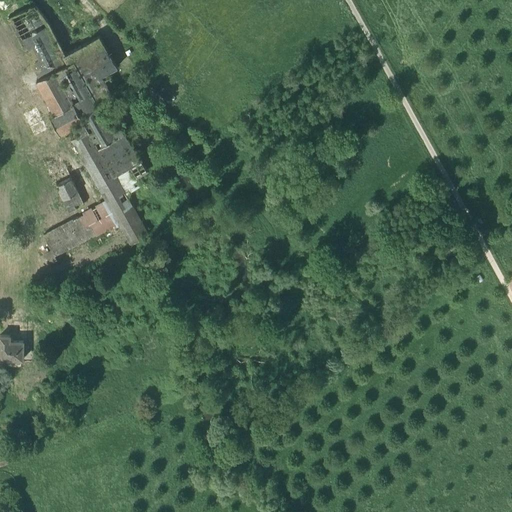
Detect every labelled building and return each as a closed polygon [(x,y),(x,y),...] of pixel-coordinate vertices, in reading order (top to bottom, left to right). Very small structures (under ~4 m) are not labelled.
[(49,24),(40,12),(35,6),(8,20),(39,80),(55,71),(69,64),(65,55),(49,24)] [(99,36),(65,55),(69,64),(74,60),(88,84),(103,76),(118,67),(99,36)] [(69,64),(55,71),(74,104),(84,121),(89,131),(115,176),(132,166),(134,165),(111,125),(98,103),(98,102),(88,84),(74,60),(69,64)] [(39,80),(36,81),(50,106),(48,108),(51,113),(49,114),(51,117),(74,104),(55,71),(39,80)] [(103,76),(88,84),(98,102),(113,94),(103,76)] [(145,104),(164,114),(170,105),(150,94),(145,104)] [(51,117),(50,118),(60,135),(73,128),(84,121),(74,104),(51,117)] [(84,121),(73,128),(76,134),(66,140),(68,143),(69,143),(71,141),(89,131),(84,121)] [(141,161),(120,123),(116,121),(111,125),(134,165),(141,161)] [(89,131),(71,141),(76,148),(107,204),(118,223),(122,230),(126,228),(130,235),(141,229),(137,222),(140,220),(115,176),(89,131)] [(64,165),(50,172),(57,186),(71,179),(64,165)] [(132,166),(115,176),(140,220),(157,211),(132,166)] [(71,179),(57,186),(74,220),(88,213),(71,179)] [(118,223),(107,204),(88,213),(74,220),(44,236),(54,255),(118,223)] [(4,342),(0,342),(0,360),(23,361),(23,355),(23,349),(23,342),(9,342),(4,342)]
